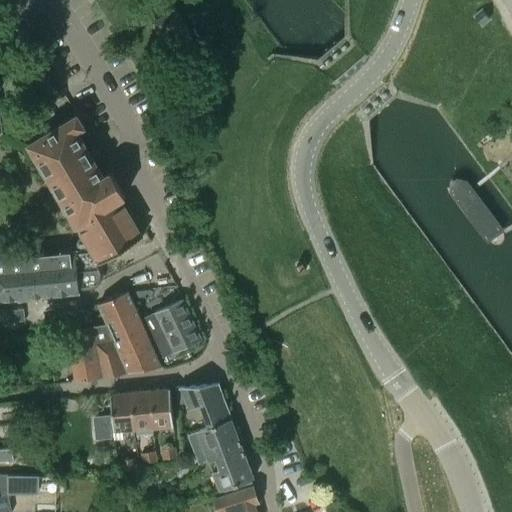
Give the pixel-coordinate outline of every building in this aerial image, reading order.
[(176,10),(153,23),(175,63),(198,51),(176,10)] [(490,18),(483,10),(476,16),(482,24),(490,18)] [(90,248),(99,263),(119,251),(119,252),(123,249),(143,236),(141,233),(140,233),(131,218),(132,218),(130,215),(129,215),(120,199),(125,196),(123,193),(113,175),(111,172),(104,176),(99,168),(94,161),(95,160),(94,159),(99,156),(93,147),(88,150),(88,149),(87,149),(83,142),(83,141),(77,131),(84,127),(77,115),(65,122),(65,121),(56,127),(56,128),(29,144),(36,155),(35,156),(89,247),(90,248)] [(455,175),(449,179),(449,190),(488,240),(493,243),(496,244),(501,244),(502,243),(504,237),(505,232),(504,227),(466,178),(461,176),(455,175)] [(79,290),(90,288),(93,288),(95,287),(97,286),(99,284),(101,282),(102,279),(103,278),(103,277),(103,276),(103,274),(103,273),(103,272),(103,270),(102,268),(101,267),(99,263),(90,248),(75,250),(0,258),(0,300),(80,292),(79,290)] [(108,324),(129,372),(138,370),(141,365),(148,364),(152,368),(161,366),(158,358),(145,330),(128,291),(99,303),(105,318),(108,324)] [(145,330),(158,358),(174,351),(175,352),(202,339),(183,299),(156,312),(159,319),(150,324),(152,327),(145,330)] [(75,312),(70,313),(73,326),(87,324),(84,309),(75,311),(75,312)] [(108,324),(67,332),(72,360),(76,382),(103,377),(129,372),(108,324)] [(218,383),(175,387),(177,401),(185,400),(190,409),(200,405),(208,427),(210,427),(232,418),(218,383)] [(150,390),(154,427),(174,425),(170,388),(150,390)] [(134,429),(154,427),(150,390),(131,392),(134,429)] [(122,430),(134,429),(131,392),(110,394),(115,440),(122,440),(122,430)] [(243,448),(232,418),(210,427),(208,427),(188,435),(199,465),(210,461),(243,448)] [(178,457),(176,447),(163,450),(165,460),(178,457)] [(0,460),(9,459),(8,448),(0,448),(0,460)] [(243,448),(210,461),(221,491),(227,489),(227,488),(251,479),(254,478),(243,448)] [(143,454),(145,464),(158,461),(156,451),(143,454)] [(136,458),(121,460),(122,470),(137,468),(136,458)] [(141,485),(138,470),(127,472),(130,488),(141,485)] [(0,488),(8,488),(8,484),(8,476),(0,475),(0,488)] [(227,488),(227,489),(229,494),(215,499),(218,511),(257,511),(256,508),(255,504),(258,502),(251,479),(227,488)]
